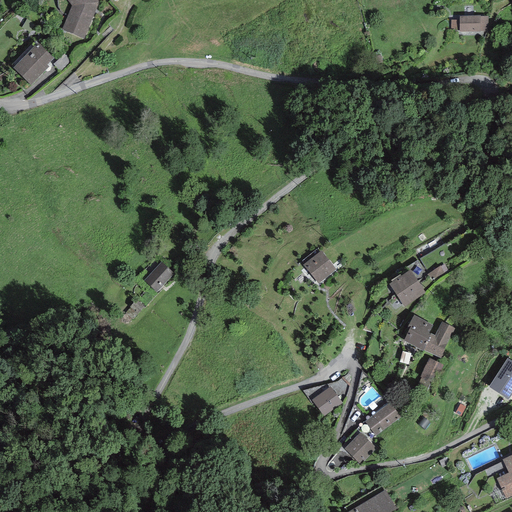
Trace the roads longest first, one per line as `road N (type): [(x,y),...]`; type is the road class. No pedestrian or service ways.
road 1 (unclassified): [(511,413),(422,458),(324,476),(319,465),(354,378),(353,366),(340,363),(308,383),(195,424),(147,454),(134,442),(183,349),(212,254),(228,235),(335,154),(489,103),(487,84),(375,86),(177,61),(0,104)]
road 2 (track): [(0,494),(88,487),(135,448)]
